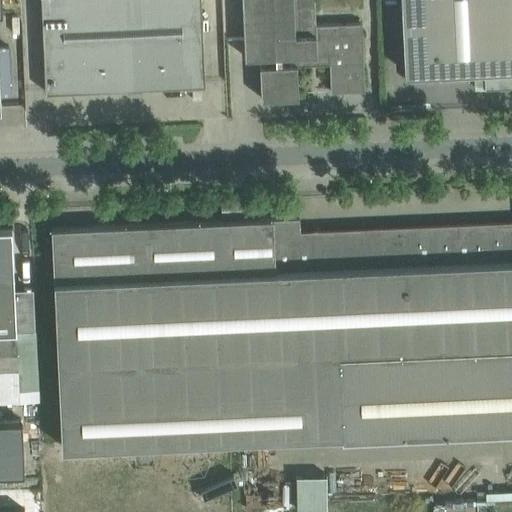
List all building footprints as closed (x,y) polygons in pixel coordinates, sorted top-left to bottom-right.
[(40,0),(45,92),(51,91),(51,88),(128,85),(128,91),(141,90),(141,84),(179,83),(179,85),(205,84),(200,0),(40,0)] [(318,53),(317,21),(315,0),(241,0),(244,57),(259,56),(261,98),(298,96),(296,54),(318,53)] [(511,0),(400,0),(404,71),(484,68),(484,88),(511,86),(511,0)] [(361,19),(317,21),(318,53),(329,53),(329,63),(331,91),(364,89),(361,19)] [(299,216),(51,227),(61,445),(240,437),(247,437),(265,436),(274,436),(339,433),(339,437),(511,430),(511,223),(300,232),(299,216)] [(11,228),(13,228),(13,227),(0,227),(0,330),(16,330),(11,228)] [(16,330),(0,330),(0,369),(17,369),(16,330)] [(0,469),(22,469),(22,455),(20,419),(0,420),(0,469)] [(295,473),(296,507),(328,506),(327,472),(295,473)]
